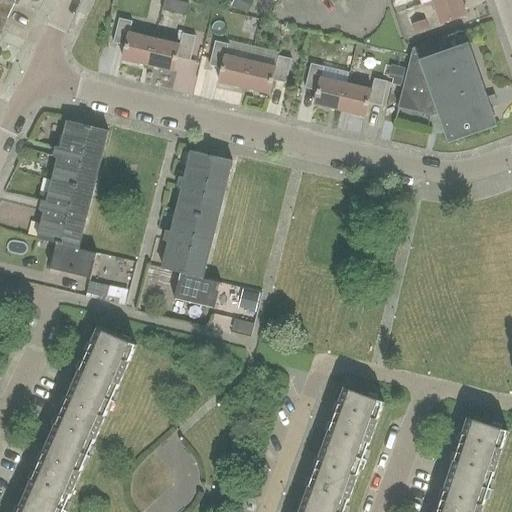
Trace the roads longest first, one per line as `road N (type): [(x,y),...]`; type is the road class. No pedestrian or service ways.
road 1 (unclassified): [(511,157),(462,172),(421,173),(30,78)]
road 2 (unclassified): [(267,511),(320,371),(335,365),(426,388)]
road 3 (unclassified): [(0,427),(48,314),(28,296),(0,289)]
road 4 (unclassified): [(383,511),(426,388)]
